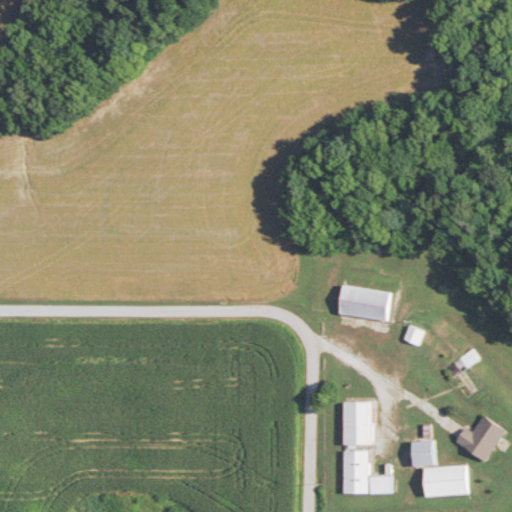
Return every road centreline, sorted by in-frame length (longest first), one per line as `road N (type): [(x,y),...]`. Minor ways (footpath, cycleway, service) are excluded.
road 1 (residential): [(304,330),(292,317),(243,308),(0,314)]
road 2 (residential): [(307,511),(304,330)]
